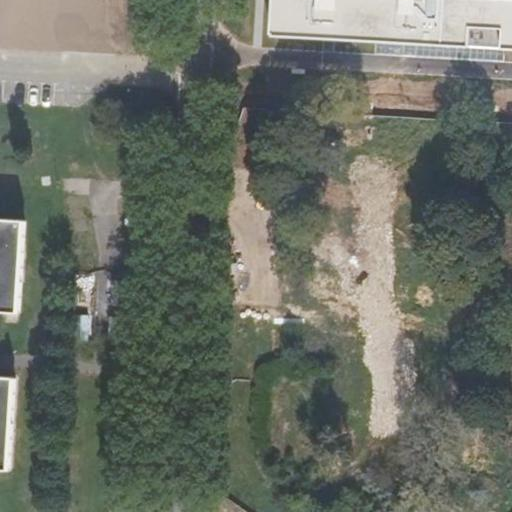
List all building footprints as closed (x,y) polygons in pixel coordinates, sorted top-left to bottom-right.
[(14,0),(14,14),(53,15),(53,0),(14,0)] [(511,0),(276,0),(275,35),(511,49),(511,0)] [(299,98),(300,72),(276,71),(275,96),(299,98)] [(393,331),(404,154),(355,151),(348,273),(336,272),(333,310),(364,312),(360,368),(373,369),(370,421),(367,421),(366,442),(415,445),(422,332),(393,331)] [(0,311),(20,313),(26,219),(0,217),(0,311)] [(0,468),(14,470),(20,377),(0,376),(0,468)] [(511,490),(511,429),(477,427),(475,471),(453,469),(452,488),(511,490)]
